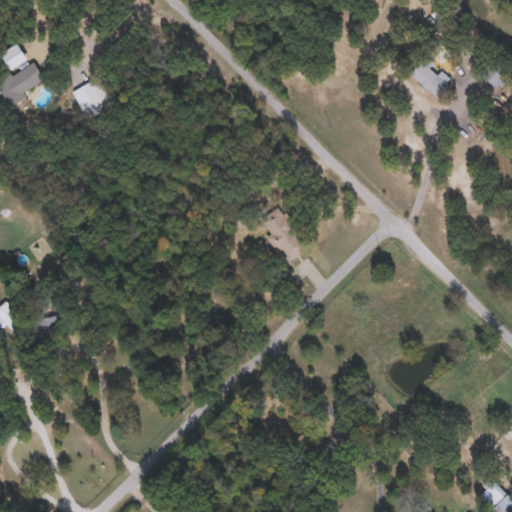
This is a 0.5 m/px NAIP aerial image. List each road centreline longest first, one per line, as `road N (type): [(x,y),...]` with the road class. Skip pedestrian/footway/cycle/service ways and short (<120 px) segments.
road 1 (residential): [(398,217),(300,203),(222,158),(161,143),(108,164),(99,240),(116,309),(178,300)]
road 2 (residential): [(398,217),(100,511)]
road 3 (residential): [(182,0),(398,217)]
road 4 (residential): [(398,217),(511,333)]
